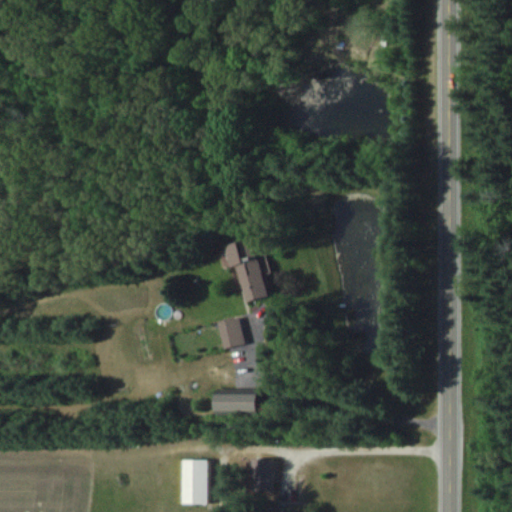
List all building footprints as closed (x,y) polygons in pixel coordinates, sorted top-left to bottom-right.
[(246,304),(273,296),(263,256),(260,257),(255,239),(231,245),(246,304)] [(222,321),(228,347),(248,343),(242,316),(222,321)] [(222,415),(264,415),(264,392),(222,392),(222,415)] [(211,458),(185,458),(185,504),(211,504),(211,458)] [(277,492),(277,458),(253,458),(253,492),(277,492)]
